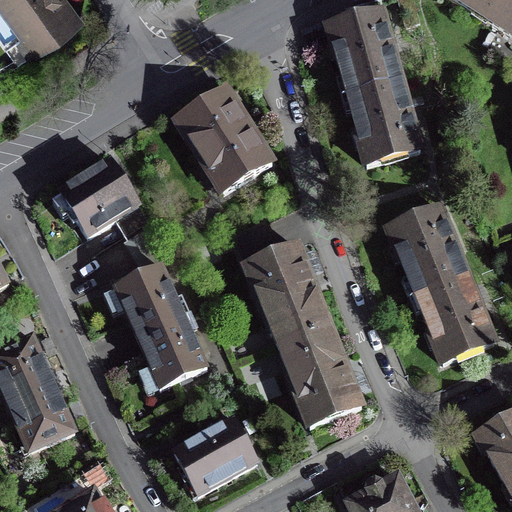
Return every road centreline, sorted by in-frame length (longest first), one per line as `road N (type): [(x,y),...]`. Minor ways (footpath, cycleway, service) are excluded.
road 1 (residential): [(0,200),(111,442),(152,511)]
road 2 (residential): [(282,97),(363,332)]
road 3 (residential): [(160,73),(0,170)]
road 4 (residential): [(260,511),(407,432)]
